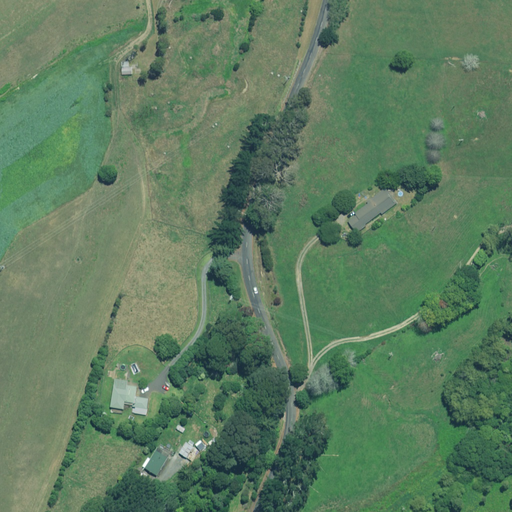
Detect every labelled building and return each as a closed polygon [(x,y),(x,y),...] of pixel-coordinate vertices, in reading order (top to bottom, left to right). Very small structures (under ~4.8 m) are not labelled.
[(129,61),(121,62),(121,75),(133,74),(133,67),(130,67),(129,61)] [(396,204),(386,189),(368,202),(369,203),(355,213),(357,215),(349,222),(357,233),(366,226),(365,225),(382,213),(383,214),(396,204)] [(123,414),(124,404),(133,405),(133,407),(136,408),(135,413),(146,415),(149,399),(135,397),(137,387),(127,386),(128,381),(115,379),(111,413),(123,414)] [(186,429),(178,425),(176,429),(184,433),(186,429)] [(180,453),(195,463),(200,455),(193,451),(195,447),(187,442),(184,447),(180,445),(175,452),(179,455),(180,453)] [(163,451),(158,448),(145,468),(156,475),(169,455),(163,451)]
